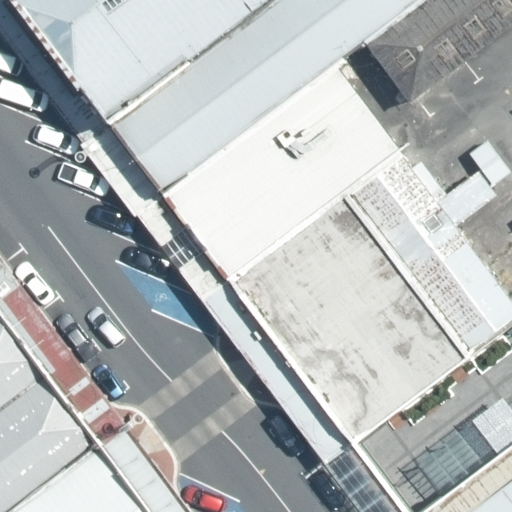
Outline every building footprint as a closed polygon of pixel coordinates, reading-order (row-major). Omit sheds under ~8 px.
[(21,0),(113,121),(270,0),(21,0)] [(270,0),(113,121),(168,194),(339,64),(367,43),(422,0),(270,0)] [(511,0),(422,0),(367,43),(412,102),(511,25),(511,0)] [(511,294),(339,64),(168,194),(359,441),(511,328),(511,294)] [(0,477),(59,434),(0,353),(0,477)] [(116,511),(59,434),(0,477),(0,511),(116,511)] [(511,511),(511,443),(420,511),(511,511)]
